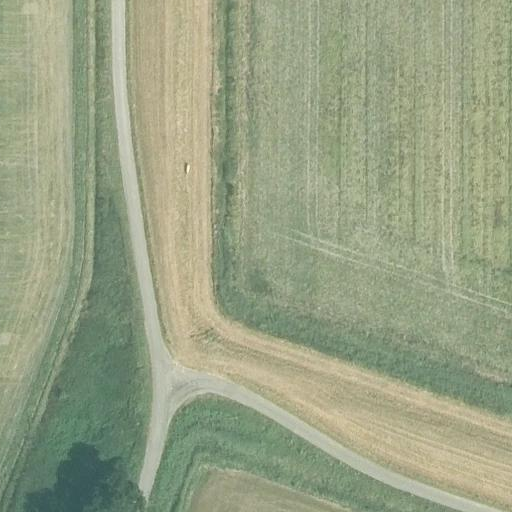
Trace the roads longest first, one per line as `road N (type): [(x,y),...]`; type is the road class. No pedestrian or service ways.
road 1 (unclassified): [(158,387),(128,206),(115,0)]
road 2 (unclassified): [(158,387),(217,387),(378,477),(475,511)]
road 3 (unclassified): [(133,511),(158,425),(158,387)]
